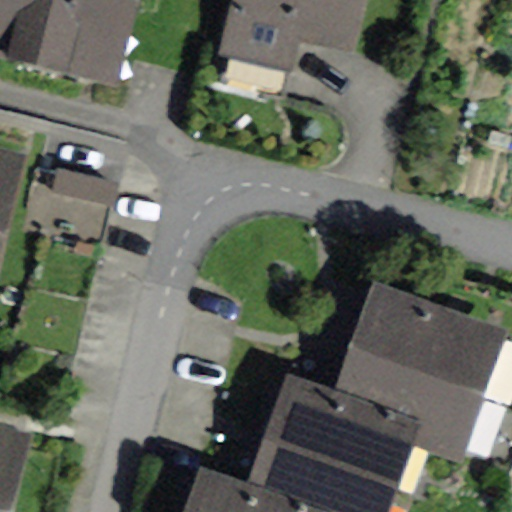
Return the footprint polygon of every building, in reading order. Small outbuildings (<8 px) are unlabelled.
[(6,0),(0,27),(0,59),(110,87),(131,0),(6,0)] [(369,0),(239,0),(224,65),(290,80),(297,48),(354,62),(369,0)] [(0,159),(0,257),(24,166),(0,159)] [(22,231),(46,237),(102,250),(116,189),(36,170),(22,231)] [(82,333),(102,250),(46,237),(26,320),(82,333)] [(470,431),(480,410),(508,344),(372,289),(335,401),(419,439),(415,451),(453,463),(470,431)] [(63,416),(82,333),(26,320),(6,404),(63,416)] [(286,386),(244,496),(289,511),(393,511),(415,451),(419,439),(335,401),(286,386)] [(511,424),(480,410),(470,431),(511,448),(511,424)] [(511,448),(470,431),(453,463),(461,467),(509,487),(511,480),(511,448)] [(0,443),(0,511),(9,511),(22,451),(0,443)] [(461,467),(450,494),(495,511),(505,511),(511,493),(511,488),(509,487),(461,467)] [(200,481),(189,511),(289,511),(244,496),(200,481)] [(495,511),(450,494),(442,511),(495,511)]
